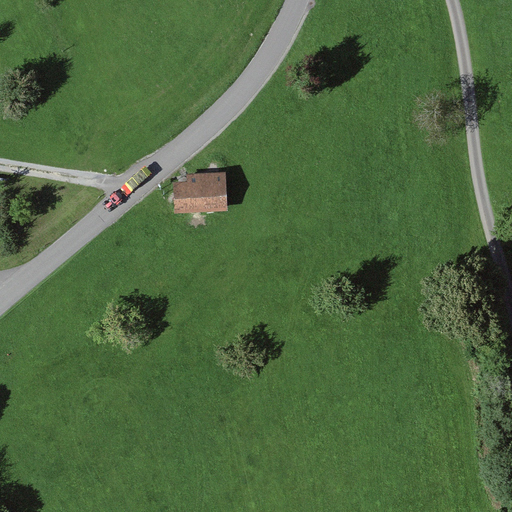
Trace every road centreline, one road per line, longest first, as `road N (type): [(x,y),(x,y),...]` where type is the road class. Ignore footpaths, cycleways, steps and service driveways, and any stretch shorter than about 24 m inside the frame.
road 1 (unclassified): [(298,0),(254,77),(202,132),(0,299)]
road 2 (track): [(453,0),(467,44),(487,215),(511,305)]
road 3 (track): [(136,187),(0,162)]
